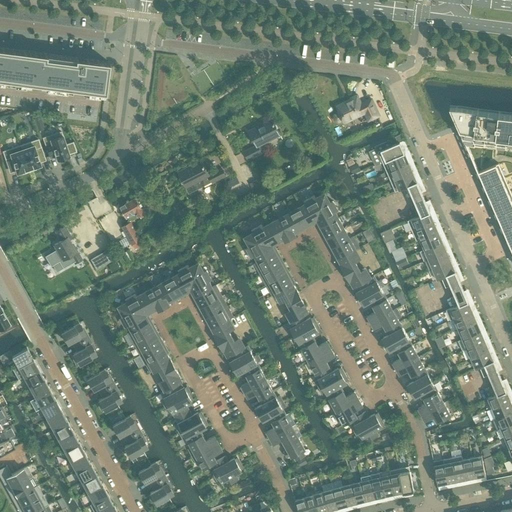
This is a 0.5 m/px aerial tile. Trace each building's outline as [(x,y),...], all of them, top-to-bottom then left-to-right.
[(0,48),(0,78),(105,93),(109,62),(0,48)] [(334,118),(335,121),(338,122),(343,120),(344,122),(367,112),(370,119),(379,115),(371,99),(361,104),(357,95),(350,98),(352,101),(347,103),(346,101),(337,106),(339,112),(335,114),(334,118)] [(511,113),(450,106),(453,114),(458,125),(511,250),(511,113)] [(244,152),(248,159),(260,153),(261,153),(257,146),(280,134),(272,119),(249,131),(257,145),(244,152)] [(61,132),(43,138),(49,156),(55,154),(57,160),(69,156),(68,154),(74,152),(71,143),(65,145),(61,132)] [(38,139),(20,145),(29,171),(35,169),(35,168),(40,166),(38,160),(44,158),(38,139)] [(378,151),(382,161),(404,152),(400,142),(378,151)] [(29,171),(20,145),(3,151),(9,170),(15,168),(17,174),(23,172),(23,173),(29,171)] [(322,156),(316,146),(310,149),(316,159),(322,156)] [(382,161),(386,171),(412,160),(411,157),(407,159),(404,152),(382,161)] [(178,172),(186,187),(187,187),(209,176),(212,182),(213,182),(225,176),(222,168),(209,175),(201,160),(179,172),(178,172)] [(386,171),(391,181),(413,172),(410,165),(414,163),(412,160),(386,171)] [(395,192),(409,186),(409,185),(421,180),(420,177),(416,179),(413,172),(391,181),(395,192)] [(409,186),(415,200),(423,196),(418,185),(422,183),(421,180),(409,185),(409,186)] [(306,203),(300,206),(310,224),(317,220),(325,193),(316,198),(314,195),(305,200),(306,203)] [(330,202),(325,193),(317,220),(321,227),(338,217),(335,211),(338,210),(333,201),(330,202)] [(415,200),(421,215),(434,210),(433,207),(429,209),(423,196),(415,200)] [(145,213),(142,209),(136,198),(120,207),(126,218),(129,222),(122,226),(132,244),(135,249),(144,244),(141,239),(142,239),(132,223),(131,221),(135,219),(145,213)] [(288,208),(288,209),(300,231),(306,229),(305,227),(310,224),(300,206),(290,212),(288,208)] [(288,209),(278,214),(290,237),(295,234),(294,233),(299,230),(300,232),(300,231),(288,209)] [(407,221),(412,231),(434,221),(431,214),(435,213),(434,210),(421,215),(407,221)] [(279,218),(269,224),(279,241),(284,238),(285,240),(290,237),(278,214),(277,215),(279,218)] [(344,228),(338,217),(321,227),(324,232),(322,233),(325,238),(344,228)] [(416,241),(420,239),(442,230),(441,227),(437,229),(434,221),(412,231),(416,241)] [(254,232),(245,237),(272,245),(279,241),(269,224),(263,227),(261,224),(252,229),(254,232)] [(57,249),(45,256),(51,266),(59,261),(63,268),(67,266),(74,262),(75,263),(81,260),(76,251),(75,252),(68,241),(71,239),(64,227),(55,232),(61,241),(54,245),(57,249)] [(350,238),(344,228),(325,238),(325,239),(327,238),(330,243),(328,244),(331,249),(353,236),(350,238)] [(385,242),(394,238),(390,229),(381,233),(385,242)] [(420,239),(424,249),(442,241),(439,234),(443,233),(442,230),(420,239)] [(359,247),(353,236),(331,249),(332,248),(335,253),(334,254),(336,259),(359,247)] [(254,263),(275,252),(272,245),(245,237),(250,247),(247,248),(252,257),(255,256),(258,261),(254,263)] [(424,249),(428,259),(451,250),(450,247),(446,248),(442,241),(424,249)] [(359,247),(336,259),(337,260),(338,259),(341,264),(344,270),(350,281),(351,281),(354,286),(374,275),(365,280),(350,252),(359,247)] [(429,271),(433,269),(451,261),(448,254),(452,252),(451,250),(428,259),(425,261),(429,271)] [(254,263),(260,274),(283,262),(280,256),(279,257),(275,252),(254,263)] [(96,270),(101,267),(106,264),(100,254),(90,260),(93,265),(96,270)] [(437,279),(447,275),(459,269),(458,267),(454,268),(451,261),(433,269),(437,279)] [(180,272),(174,276),(184,293),(191,289),(199,262),(189,267),(188,265),(179,270),(180,272)] [(204,272),(199,262),(191,289),(195,296),(212,287),(209,281),(211,279),(206,270),(204,272)] [(260,274),(266,284),(289,272),(286,267),(284,268),(281,263),(283,262),(260,274)] [(447,275),(453,290),(462,286),(456,274),(460,272),(459,269),(447,275)] [(266,284),(272,295),(294,282),(292,277),(290,278),(287,273),(289,272),(266,284)] [(377,281),(374,275),(354,286),(354,287),(361,283),(364,288),(357,291),(358,292),(356,294),(358,299),(384,285),(381,280),(377,281)] [(174,276),(164,281),(174,301),(179,298),(179,296),(184,293),(174,276)] [(164,281),(153,287),(164,307),(169,304),(168,302),(173,299),(174,301),(164,281)] [(281,291),(296,318),(308,311),(305,306),(299,294),(296,289),(293,284),(295,283),(294,282),(272,295),(281,291)] [(384,285),(358,299),(361,304),(364,303),(365,304),(371,301),(373,306),(387,298),(380,287),(384,285)] [(453,290),(459,304),(460,305),(472,299),(471,296),(467,298),(462,286),(453,290)] [(153,287),(143,293),(152,311),(158,308),(159,310),(164,307),(153,287)] [(218,297),(212,287),(195,296),(198,302),(196,303),(199,308),(221,295),(218,297)] [(128,301),(118,307),(146,314),(152,311),(143,293),(137,296),(135,294),(126,299),(128,301)] [(227,306),(221,295),(199,308),(200,307),(203,312),(202,313),(204,318),(227,306)] [(393,310),(387,298),(373,306),(376,311),(368,316),(371,322),(396,308),(393,310)] [(450,320),(454,319),(472,311),(469,304),(473,302),(472,299),(460,305),(459,304),(446,310),(450,320)] [(233,316),(227,306),(204,318),(205,319),(206,318),(209,323),(207,324),(210,329),(233,316)] [(0,330),(8,326),(7,325),(9,324),(0,307),(0,330)] [(128,332),(128,333),(149,321),(146,314),(118,307),(123,316),(121,317),(126,326),(128,325),(132,331),(128,332)] [(401,316),(396,308),(371,322),(375,329),(383,324),(386,329),(399,322),(398,318),(401,316)] [(288,322),(295,335),(317,323),(313,317),(311,319),(310,317),(304,321),(301,316),(308,312),(308,311),(296,318),(288,322)] [(454,319),(458,329),(481,319),(479,316),(475,318),(472,311),(454,319)] [(233,317),(233,316),(210,329),(212,328),(215,333),(215,334),(221,345),(224,351),(224,350),(227,356),(248,345),(247,344),(239,349),(224,322),(233,317)] [(458,329),(462,338),(481,331),(478,324),(482,322),(481,319),(458,329)] [(128,333),(134,343),(157,331),(154,326),(152,327),(149,321),(128,333)] [(406,333),(399,322),(386,329),(389,334),(383,337),(384,339),(381,340),(384,345),(406,333)] [(71,341),(74,346),(87,338),(79,323),(61,332),(67,343),(71,341)] [(295,335),(302,348),(315,341),(312,336),(318,332),(318,331),(320,330),(317,323),(295,335)] [(134,343),(140,354),(163,341),(160,336),(158,337),(155,332),(157,331),(134,343)] [(462,338),(467,348),(489,339),(488,336),(484,338),(481,331),(462,338)] [(412,345),(406,333),(384,345),(387,350),(389,349),(390,350),(396,347),(399,352),(412,345)] [(87,338),(74,346),(77,351),(73,353),(79,364),(96,354),(87,338)] [(467,348),(471,358),(489,350),(486,343),(490,342),(489,339),(467,348)] [(140,354),(146,364),(168,352),(165,347),(164,348),(161,343),(163,342),(163,341),(140,354)] [(302,348),(309,360),(331,348),(327,341),(318,346),(315,341),(302,348)] [(254,356),(248,345),(227,356),(228,356),(235,352),(237,357),(231,361),(232,362),(229,363),(232,368),(257,354),(254,356)] [(418,356),(412,345),(399,352),(402,357),(393,362),(396,368),(418,356)] [(11,356),(17,366),(32,358),(26,347),(11,356)] [(309,360),(316,373),(329,366),(326,361),(335,356),(331,348),(309,360)] [(475,369),(485,364),(498,359),(496,356),(492,358),(489,350),(471,358),(475,369)] [(162,391),(162,392),(182,381),(179,375),(170,358),(167,353),(168,352),(146,364),(146,365),(155,360),(161,370),(164,376),(170,387),(162,391)] [(261,360),(257,354),(232,368),(235,374),(237,372),(238,373),(244,370),(247,375),(260,368),(257,362),(261,360)] [(425,368),(418,356),(396,368),(400,375),(409,370),(412,375),(425,368)] [(17,366),(23,377),(38,369),(32,358),(17,366)] [(485,364),(492,379),(500,375),(498,371),(495,363),(499,362),(498,359),(485,364)] [(316,381),(319,387),(345,374),(341,368),(339,369),(338,368),(332,371),(329,366),(316,373),(319,379),(316,381)] [(267,379),(260,368),(247,375),(250,380),(241,385),(245,391),(267,379)] [(431,379),(425,368),(412,375),(415,380),(408,384),(409,385),(407,386),(409,391),(431,379)] [(23,377),(29,387),(44,379),(38,369),(23,377)] [(97,387),(100,392),(113,385),(104,369),(87,379),(93,389),(97,387)] [(327,392),(330,398),(343,391),(340,386),(346,383),(345,381),(348,380),(345,374),(319,387),(323,394),(327,392)] [(492,379),(498,393),(498,394),(510,388),(509,386),(505,387),(500,375),(492,379)] [(29,387),(35,398),(50,390),(44,379),(29,387)] [(273,391),(267,379),(245,391),(248,398),(257,393),(260,398),(273,391)] [(434,384),(431,379),(409,391),(412,397),(415,395),(415,397),(422,393),(424,398),(427,397),(437,391),(437,390),(440,389),(440,388),(440,386),(441,386),(439,384),(439,383),(438,383),(437,383),(434,384)] [(162,400),(165,406),(191,393),(187,386),(185,388),(184,386),(178,390),(175,385),(182,381),(162,392),(165,398),(162,400)] [(113,385),(100,392),(102,398),(98,400),(104,411),(122,401),(113,385)] [(488,398),(492,408),(511,400),(508,393),(511,391),(510,388),(498,394),(498,393),(488,398)] [(35,398),(40,408),(56,400),(50,390),(35,398)] [(276,397),(273,391),(260,398),(263,403),(256,407),(257,408),(255,409),(258,415),(283,401),(280,395),(276,397)] [(329,404),(333,413),(358,399),(354,392),(346,396),(343,391),(330,398),(332,402),(329,404)] [(444,403),(437,391),(427,397),(424,398),(427,403),(418,408),(422,415),(444,403)] [(172,411),(176,417),(189,410),(186,405),(192,401),(191,400),(194,399),(191,393),(165,406),(169,413),(172,411)] [(337,411),(344,423),(357,416),(354,411),(363,406),(358,399),(333,413),(334,413),(337,411)] [(40,408),(46,419),(61,411),(56,400),(40,408)] [(492,408),(496,418),(511,411),(511,403),(511,400),(492,408)] [(286,406),(283,401),(258,415),(260,420),(263,418),(264,420),(270,416),(273,421),(286,414),(282,408),(286,406)] [(450,415),(444,403),(422,415),(426,421),(434,416),(437,422),(450,415)] [(176,425),(179,432),(205,418),(201,412),(199,413),(198,412),(192,415),(189,410),(176,417),(179,423),(176,425)] [(46,419),(52,429),(67,421),(61,411),(46,419)] [(352,427),(355,432),(380,418),(378,413),(375,415),(374,413),(368,417),(365,411),(357,416),(344,423),(344,424),(353,419),(356,425),(352,427)] [(497,429),(501,428),(511,422),(511,411),(496,418),(493,420),(497,429)] [(292,426),(286,414),(273,421),(275,426),(267,431),(270,438),(292,426)] [(334,415),(329,418),(335,426),(340,423),(334,415)] [(122,434),(125,439),(138,431),(130,416),(112,425),(118,436),(122,434)] [(186,436),(190,442),(203,435),(200,430),(206,427),(205,425),(208,424),(205,418),(179,432),(183,438),(186,436)] [(380,418),(355,432),(358,438),(362,436),(365,442),(379,435),(376,430),(382,426),(381,425),(383,424),(380,418)] [(52,429),(58,440),(73,432),(67,421),(52,429)] [(511,422),(501,428),(505,438),(511,434),(511,422)] [(0,430),(0,454),(14,447),(9,438),(17,434),(12,424),(4,428),(0,430)] [(299,437),(292,426),(270,438),(274,444),(283,439),(285,444),(299,437)] [(138,431),(125,439),(128,444),(124,446),(130,457),(147,447),(138,431)] [(58,440),(64,450),(79,442),(73,432),(58,440)] [(188,448),(193,457),(218,443),(214,435),(206,440),(203,435),(190,442),(192,446),(188,448)] [(305,449),(299,437),(285,444),(288,450),(285,451),(288,456),(291,454),(292,456),(294,455),(297,459),(305,455),(303,451),(305,449)] [(64,450),(69,461),(84,453),(79,442),(64,450)] [(201,464),(203,468),(225,456),(225,455),(216,460),(214,455),(223,450),(218,443),(193,457),(198,465),(201,464)] [(143,466),(150,462),(144,451),(132,457),(135,464),(141,462),(143,466)] [(69,461),(75,471),(90,463),(84,453),(69,461)] [(491,454),(485,458),(489,467),(496,464),(491,454)] [(462,455),(452,457),(457,481),(463,480),(464,484),(467,483),(462,459),(462,455)] [(482,455),(472,457),(476,477),(482,476),(483,480),(486,479),(485,475),(486,475),(482,455)] [(212,471),(215,476),(240,462),(238,457),(235,459),(234,457),(228,461),(225,456),(203,468),(204,468),(212,463),(216,469),(212,471)] [(443,459),(444,463),(449,487),(451,486),(451,482),(457,481),(452,457),(443,459)] [(472,457),(462,459),(467,483),(470,483),(469,478),(476,477),(472,457)] [(148,480),(151,485),(164,478),(155,462),(138,472),(144,482),(148,480)] [(240,462),(215,476),(218,482),(222,480),(225,486),(238,479),(235,474),(241,470),(241,469),(243,468),(240,462)] [(75,471),(81,482),(96,474),(90,463),(75,471)] [(449,487),(444,463),(434,465),(438,485),(445,483),(445,488),(449,487)] [(7,481),(10,487),(32,475),(27,466),(11,475),(6,466),(0,469),(0,476),(3,483),(7,481)] [(408,466),(399,468),(404,492),(414,490),(409,466),(408,466)] [(389,470),(390,474),(395,498),(398,497),(397,493),(404,492),(399,468),(389,470)] [(370,475),(371,479),(377,502),(380,501),(379,497),(385,496),(381,476),(380,472),(370,475)] [(81,482),(87,493),(102,484),(96,474),(81,482)] [(390,474),(381,476),(385,496),(391,494),(392,499),(395,498),(390,474)] [(32,475),(10,487),(15,494),(11,496),(12,499),(37,485),(32,475)] [(164,478),(151,485),(154,490),(149,493),(155,503),(173,494),(164,478)] [(249,479),(240,483),(242,487),(251,484),(249,479)] [(371,479),(361,481),(366,500),(373,499),(374,503),(377,502),(371,479)] [(361,481),(352,483),(358,507),(361,506),(360,502),(366,500),(361,481)] [(352,483),(342,486),(348,505),(354,503),(355,508),(358,507),(352,483)] [(87,493),(93,503),(108,495),(102,484),(87,493)] [(18,500),(21,506),(42,494),(37,485),(12,499),(14,502),(18,500)] [(342,486),(333,488),(340,511),(343,511),(342,507),(348,505),(342,486)] [(333,488),(324,491),(329,510),(336,508),(336,511),(339,511),(340,511),(333,488)] [(324,491),(314,494),(319,511),(323,511),(329,510),(324,491)] [(33,511),(48,504),(42,494),(21,506),(24,511),(33,511)] [(319,511),(314,494),(305,497),(309,511),(319,511)] [(108,495),(93,503),(89,505),(93,511),(101,511),(113,505),(108,495)] [(309,511),(305,497),(296,500),(295,500),(299,511),(309,511)]
